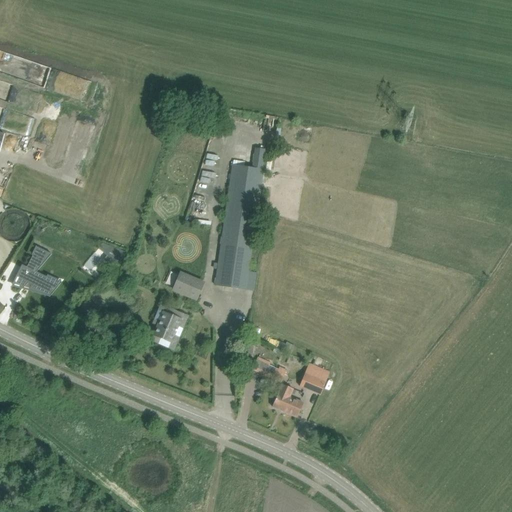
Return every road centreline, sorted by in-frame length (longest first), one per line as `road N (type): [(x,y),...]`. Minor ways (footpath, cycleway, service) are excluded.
road 1 (tertiary): [(371,511),(319,469),(0,329)]
road 2 (track): [(143,511),(0,404)]
